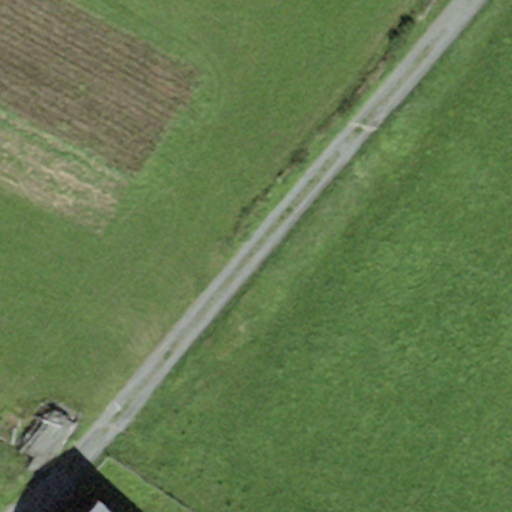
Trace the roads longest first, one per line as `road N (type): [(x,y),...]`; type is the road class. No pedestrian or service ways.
road 1 (track): [(101,412),(438,0)]
road 2 (residential): [(4,511),(101,412)]
